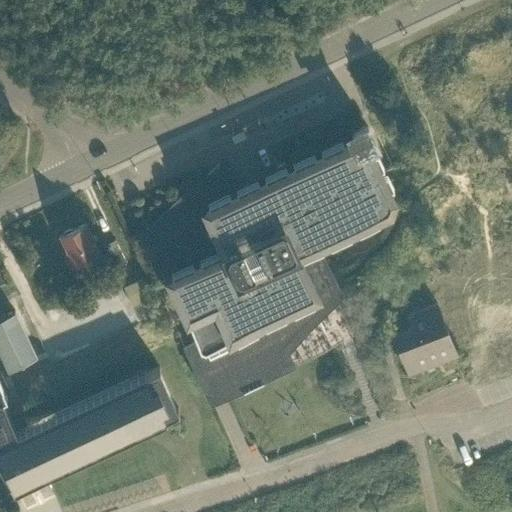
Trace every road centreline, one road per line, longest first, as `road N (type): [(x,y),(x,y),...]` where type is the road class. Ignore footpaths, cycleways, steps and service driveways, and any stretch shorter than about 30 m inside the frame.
road 1 (tertiary): [(78,168),(440,0)]
road 2 (residential): [(166,511),(391,434),(487,419)]
